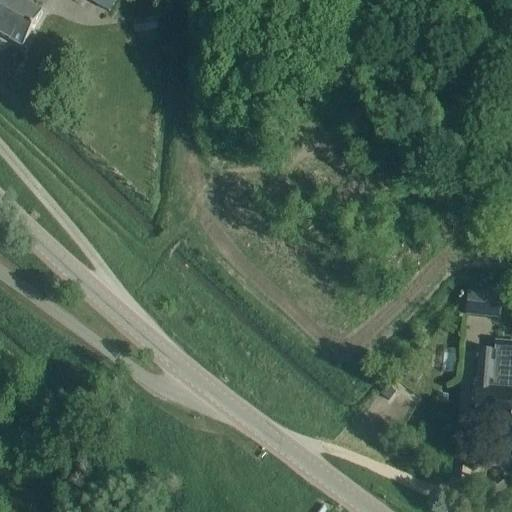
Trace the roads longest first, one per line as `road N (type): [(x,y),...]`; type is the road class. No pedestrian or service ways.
road 1 (tertiary): [(371,511),(118,315)]
road 2 (unclassified): [(118,315),(93,257),(0,146)]
road 3 (tertiary): [(118,315),(0,206)]
